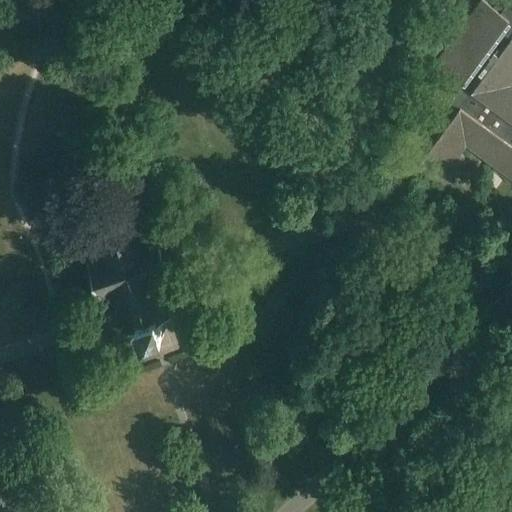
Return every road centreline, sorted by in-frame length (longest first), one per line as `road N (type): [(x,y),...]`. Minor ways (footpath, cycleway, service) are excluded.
road 1 (unclassified): [(488,327),(240,0)]
road 2 (unclassified): [(294,511),(488,327)]
